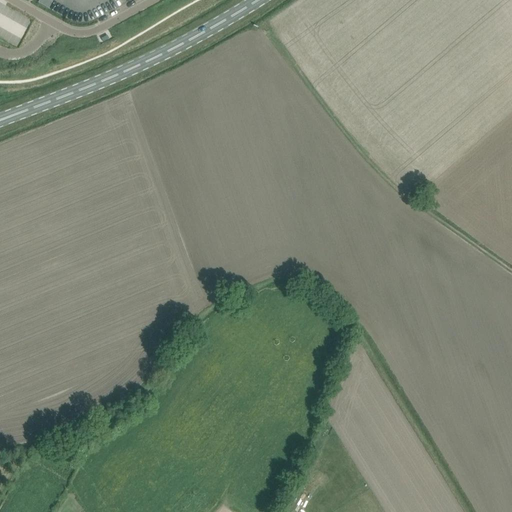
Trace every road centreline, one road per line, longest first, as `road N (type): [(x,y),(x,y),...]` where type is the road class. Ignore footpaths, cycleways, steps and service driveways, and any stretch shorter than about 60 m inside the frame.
road 1 (primary): [(0,120),(130,70),(258,0)]
road 2 (residential): [(12,0),(75,34),(153,0)]
